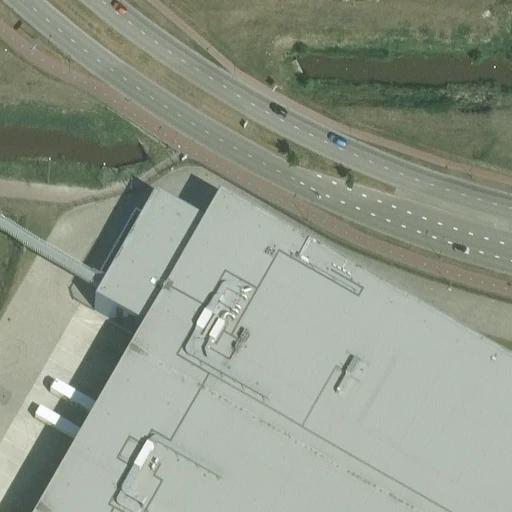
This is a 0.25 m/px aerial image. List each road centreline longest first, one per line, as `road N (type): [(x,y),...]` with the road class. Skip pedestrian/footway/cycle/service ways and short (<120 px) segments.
road 1 (tertiary): [(23,0),(140,90),(266,162),(405,221),(511,252)]
road 2 (tertiary): [(511,207),(292,124),(101,0)]
